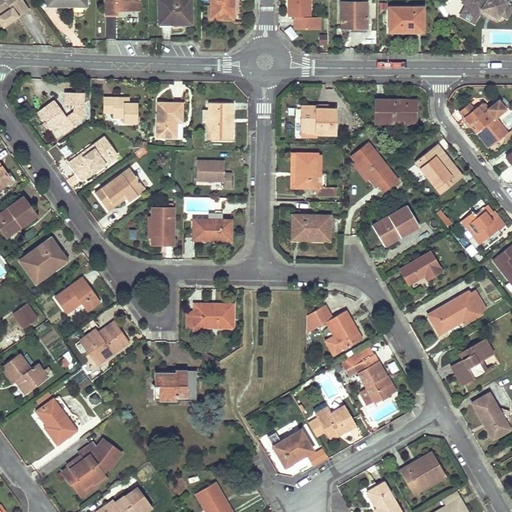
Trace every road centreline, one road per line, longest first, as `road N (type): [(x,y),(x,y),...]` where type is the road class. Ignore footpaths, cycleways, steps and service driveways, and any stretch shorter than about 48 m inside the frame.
road 1 (residential): [(262,273),(144,271),(114,262),(0,108)]
road 2 (secondary): [(247,61),(0,56)]
road 3 (residential): [(263,78),(262,273)]
road 4 (residential): [(443,408),(287,499)]
road 5 (residential): [(511,208),(442,119),(439,68)]
road 6 (secondary): [(439,68),(281,62)]
road 7 (residential): [(443,408),(368,284)]
road 8 (residential): [(504,511),(443,408)]
